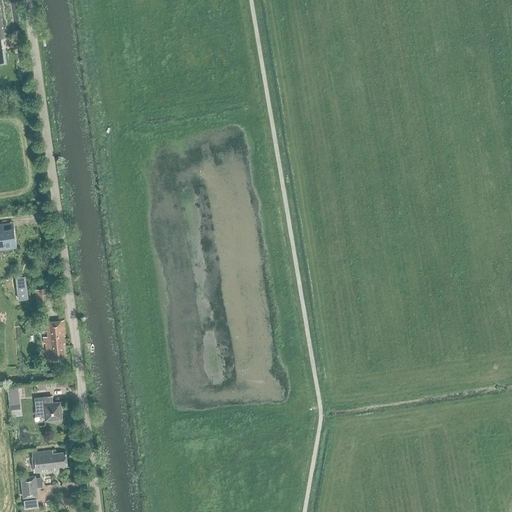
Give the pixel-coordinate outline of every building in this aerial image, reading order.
[(0,247),(16,245),(13,220),(0,222),(0,247)] [(47,307),(45,289),(34,290),(36,308),(47,307)] [(64,336),(63,321),(41,323),(42,331),(47,331),(47,337),(43,338),(43,343),(45,343),(47,359),(64,357),(63,344),(64,344),(64,336)] [(19,402),(18,387),(7,388),(9,403),(19,402)] [(52,403),(52,396),(34,398),(35,416),(44,415),(44,421),(61,419),(60,402),(52,403)] [(52,453),(52,450),(31,453),(33,472),(54,470),(54,467),(66,465),(65,452),(52,453)] [(37,497),(35,476),(20,477),(22,498),(37,497)] [(27,499),(27,508),(42,507),(42,498),(27,499)]
